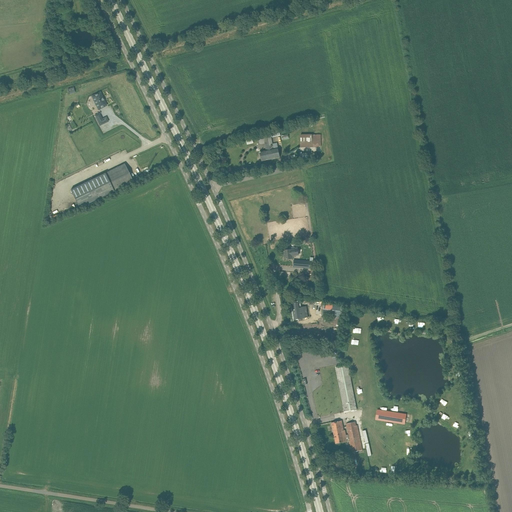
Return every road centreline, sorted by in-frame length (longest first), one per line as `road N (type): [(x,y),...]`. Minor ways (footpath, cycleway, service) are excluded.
road 1 (primary): [(320,511),(244,280),(110,0)]
road 2 (unclassified): [(310,511),(254,335),(100,0)]
road 3 (unclassified): [(330,511),(252,275),(121,0)]
road 4 (unclassified): [(0,485),(176,511)]
